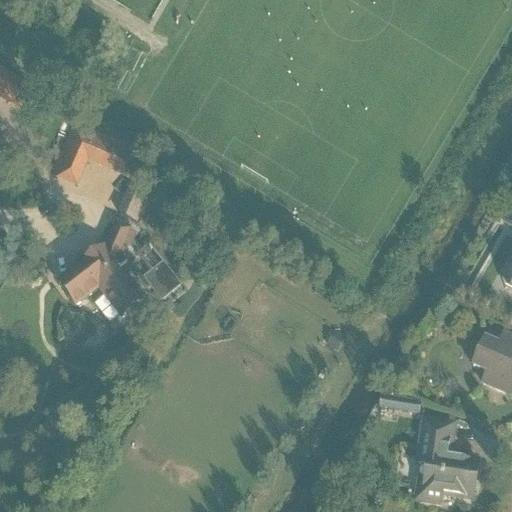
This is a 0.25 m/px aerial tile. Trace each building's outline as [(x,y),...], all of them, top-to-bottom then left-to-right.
[(135,153),(74,127),(53,175),(76,185),(87,159),(125,176),(135,153)] [(107,249),(59,284),(76,307),(101,289),(123,318),(145,301),(133,285),(129,287),(117,271),(127,264),(120,254),(122,253),(130,230),(116,225),(107,249)] [(163,264),(143,279),(160,303),(181,288),(163,264)] [(510,397),(511,391),(511,339),(503,335),(498,347),(484,341),(473,367),(487,373),(482,385),(510,397)] [(416,403),(395,398),(393,406),(414,411),(416,403)] [(473,497),(479,463),(448,459),(453,427),(424,422),(417,465),(431,467),(429,482),(420,481),(417,498),(420,502),(441,506),(443,496),(469,500),(473,497)]
